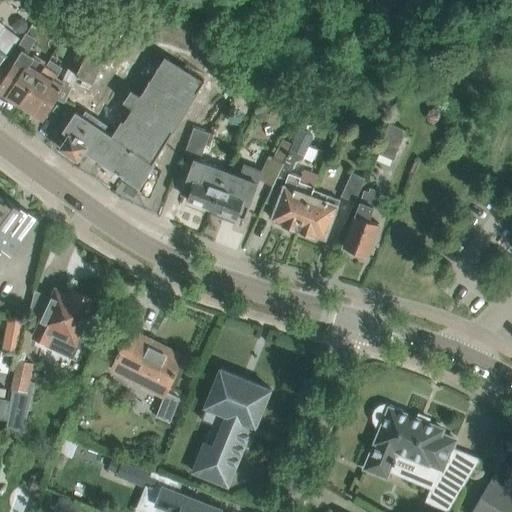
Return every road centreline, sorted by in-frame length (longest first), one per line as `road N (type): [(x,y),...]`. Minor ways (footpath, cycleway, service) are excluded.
road 1 (tertiary): [(364,323),(166,257),(0,141)]
road 2 (residential): [(281,511),(364,323)]
road 3 (tertiary): [(511,381),(364,323)]
